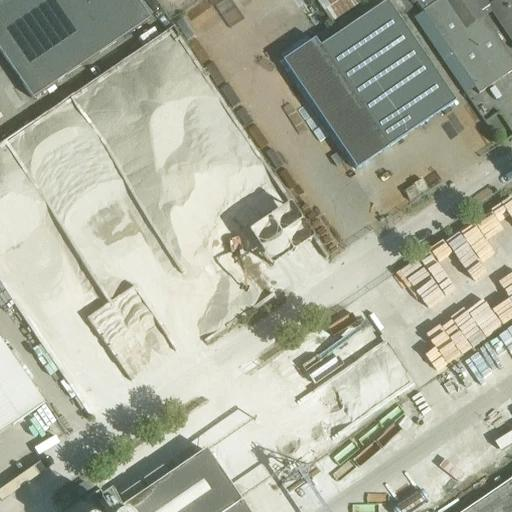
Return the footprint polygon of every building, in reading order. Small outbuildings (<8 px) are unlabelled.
[(0,0),(0,52),(32,100),(149,20),(135,0),(0,0)] [(314,0),(331,24),(366,0),(314,0)] [(408,0),(412,5),(415,3),(432,27),(472,1),(474,0),(408,0)] [(472,1),(432,27),(444,44),(478,95),(511,71),(511,59),(485,20),(494,14),(511,40),(511,0),(499,0),(480,13),(472,1)] [(315,40),(282,62),(356,171),(455,103),(387,3),(320,48),(315,40)] [(182,63),(171,68),(184,96),(195,91),(182,63)] [(165,137),(179,132),(172,112),(163,115),(165,122),(160,123),(165,137)] [(443,130),(475,156),(489,138),(458,112),(443,130)] [(0,296),(87,413),(128,383),(94,337),(117,320),(96,293),(74,310),(30,251),(51,236),(43,225),(25,238),(0,204),(0,198),(50,161),(22,125),(0,141),(0,296)] [(247,318),(322,262),(311,247),(267,280),(264,277),(233,300),(247,318)] [(443,421),(465,459),(511,433),(511,348),(508,351),(511,346),(511,255),(496,255),(494,251),(483,257),(481,285),(495,277),(511,307),(511,314),(459,311),(470,331),(443,357),(471,359),(468,400),(454,386),(451,389),(463,410),(443,421)] [(0,435),(44,405),(0,342),(0,435)] [(398,398),(400,440),(413,440),(412,424),(422,424),(422,410),(414,411),(414,397),(398,398)] [(245,511),(239,502),(205,452),(115,511),(245,511)] [(406,510),(467,472),(459,460),(447,468),(442,459),(401,485),(396,478),(388,482),(406,510)] [(511,511),(511,481),(466,511),(511,511)]
